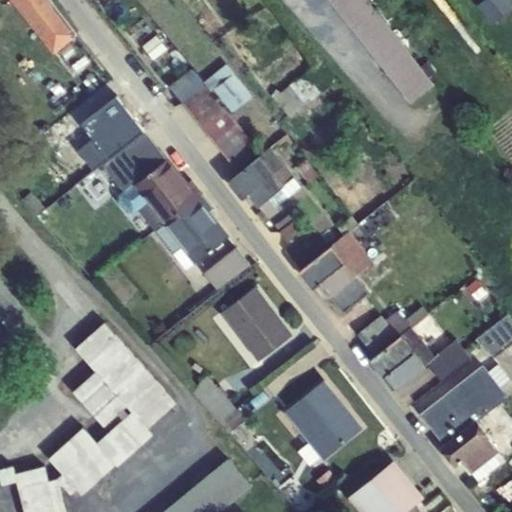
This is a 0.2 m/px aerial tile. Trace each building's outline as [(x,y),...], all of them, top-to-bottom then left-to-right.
[(11,0),(53,52),(76,34),(49,0),(11,0)] [(328,0),(411,103),(433,85),(366,0),(328,0)] [(511,3),(509,0),(483,0),(478,4),(492,23),(511,6),(511,3)] [(322,61),(274,99),(286,116),(336,79),(322,61)] [(202,81),(205,84),(210,91),(214,89),(232,111),(253,95),(226,62),(202,81)] [(240,172),(260,156),(210,91),(205,84),(183,101),(240,172)] [(248,108),(256,117),(264,111),(256,102),(248,108)] [(165,223),(134,184),(166,158),(144,130),(102,163),(117,183),(125,191),(156,230),(165,223)] [(286,133),(282,136),(289,144),(293,141),(286,133)] [(271,147),(260,156),(283,184),(258,204),(267,212),(302,185),(285,164),(271,147)] [(258,204),(283,184),(260,156),(240,172),(229,181),(243,198),(249,193),(258,204)] [(166,158),(134,184),(165,223),(201,193),(191,181),(189,183),(168,157),(166,158)] [(306,158),(296,166),(308,182),(318,174),(306,158)] [(15,191),(37,215),(50,202),(35,187),(34,187),(27,180),(15,191)] [(78,206),(86,199),(75,185),(66,192),(78,206)] [(201,193),(165,223),(195,262),(229,235),(211,210),(213,208),(201,193)] [(121,249),(139,234),(114,203),(95,218),(121,249)] [(280,231),(287,240),(308,225),(301,215),(280,231)] [(344,234),(331,245),(355,275),(341,287),(351,297),(369,283),(378,275),(357,250),(358,249),(346,233),(357,224),(352,217),(338,228),(344,234)] [(195,262),(165,223),(156,230),(186,268),(195,262)] [(341,287),(355,275),(331,245),(300,271),(314,287),(319,283),(329,297),(341,287)] [(218,288),(250,263),(236,246),(204,271),(218,288)] [(467,287),(477,300),(487,291),(476,279),(467,287)] [(259,360),(293,334),(255,285),(222,312),(259,360)] [(381,314),(357,333),(375,356),(401,335),(424,365),(427,362),(441,380),(470,357),(456,339),(434,356),(411,327),(429,312),(420,301),(401,316),(398,311),(386,320),(381,314)] [(495,356),(511,342),(511,320),(507,314),(479,336),(495,356)] [(0,318),(0,343),(12,333),(0,318)] [(176,400),(105,321),(75,346),(95,372),(73,391),(102,425),(127,405),(132,411),(97,441),(83,427),(48,458),(62,471),(58,477),(49,479),(44,464),(15,471),(13,464),(0,466),(0,475),(2,483),(17,481),(25,511),(66,511),(59,484),(69,495),(77,488),(82,494),(115,463),(117,465),(153,434),(147,427),(176,400)] [(147,339),(151,344),(171,327),(167,322),(147,339)] [(394,389),(425,366),(424,365),(401,335),(375,356),(370,360),(394,389)] [(476,419),(477,420),(487,412),(498,403),(509,395),(485,363),(420,414),(444,444),(476,419)] [(220,421),(236,408),(208,375),(192,390),(220,421)] [(324,379),(284,411),(323,459),(363,426),(324,379)] [(510,440),(511,438),(511,419),(498,403),(487,412),(510,440)] [(220,421),(230,431),(245,418),(236,408),(220,421)] [(444,444),(439,448),(454,467),(458,464),(467,476),(471,473),(498,452),(499,451),(477,420),(476,419),(444,444)] [(478,480),(504,459),(498,452),(471,473),(478,480)] [(232,511),(227,506),(251,486),(229,457),(162,511),(232,511)] [(349,497),(361,511),(404,511),(425,496),(395,459),(349,497)] [(294,475),(285,481),(296,494),(304,487),(294,475)]
